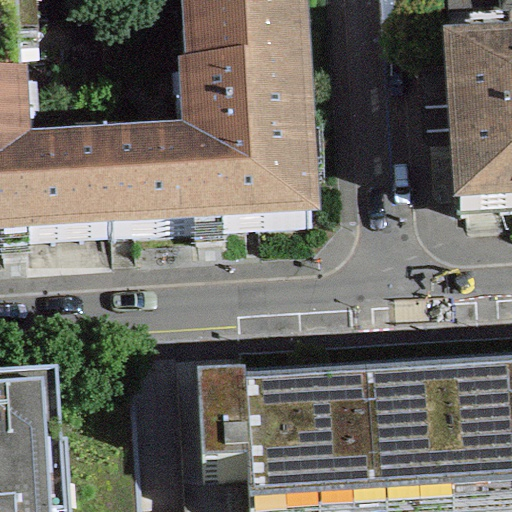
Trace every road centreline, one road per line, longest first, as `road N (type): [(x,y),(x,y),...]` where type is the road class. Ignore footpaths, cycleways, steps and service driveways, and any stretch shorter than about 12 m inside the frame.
road 1 (residential): [(0,317),(389,292)]
road 2 (residential): [(372,0),(389,292)]
road 3 (residential): [(389,292),(511,286)]
